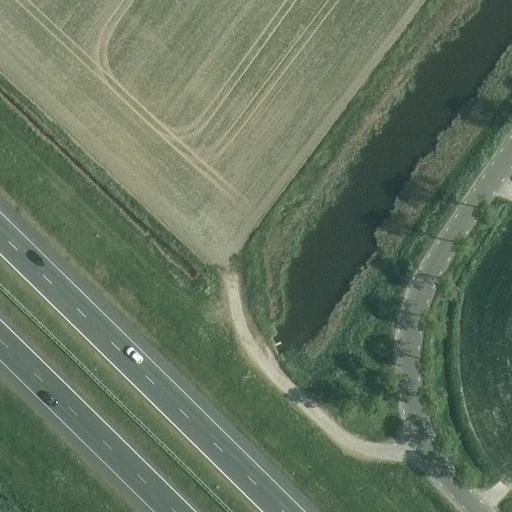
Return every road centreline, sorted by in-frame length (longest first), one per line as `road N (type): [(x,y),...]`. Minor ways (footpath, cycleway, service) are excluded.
road 1 (unclassified): [(478,511),(420,444),(409,331),(422,279),(511,148)]
road 2 (motorway): [(282,511),(0,234)]
road 3 (motorway): [(0,341),(173,511)]
